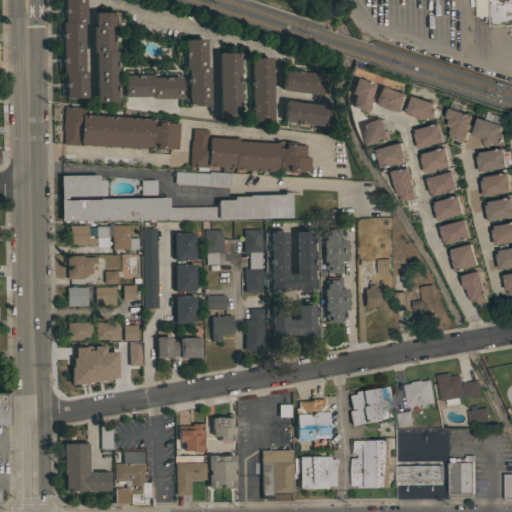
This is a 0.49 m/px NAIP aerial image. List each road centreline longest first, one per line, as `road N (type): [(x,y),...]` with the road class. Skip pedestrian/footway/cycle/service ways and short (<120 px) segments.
road 1 (residential): [(34,419),(511,334)]
road 2 (tertiary): [(25,15),(34,419)]
